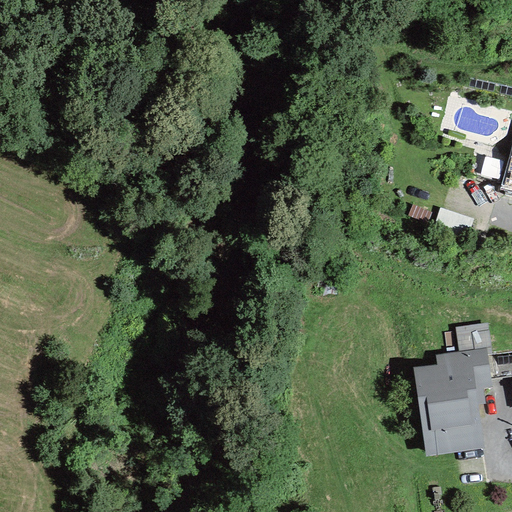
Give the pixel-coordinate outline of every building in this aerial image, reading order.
[(511,143),(500,186),(511,189),(511,143)] [(483,171),(499,175),(504,159),(487,154),(483,171)] [(428,223),(432,213),(412,205),(408,215),(428,223)] [(467,238),(473,219),(439,207),(432,225),(467,238)] [(425,457),(484,448),(477,403),(483,402),(481,389),(492,387),(491,380),(511,376),(511,362),(494,365),(487,323),(455,327),(459,352),(435,354),(436,365),(412,368),(425,457)]
